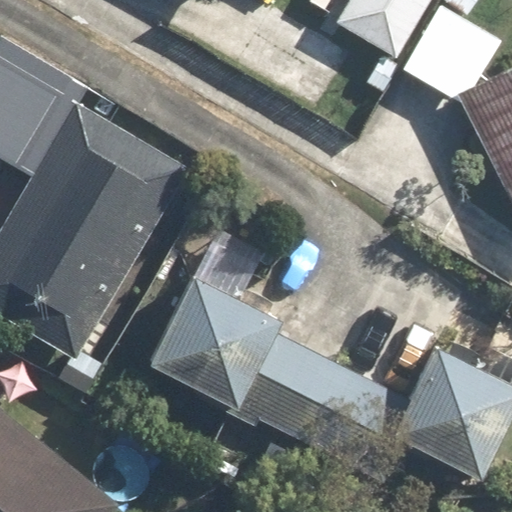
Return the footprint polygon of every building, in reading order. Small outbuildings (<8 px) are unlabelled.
[(338,0),(328,18),(397,57),(429,0),(338,0)] [(500,35),(466,16),(474,0),(437,0),(401,67),(463,102),(511,203),(511,62),(475,80),(500,35)] [(0,53),(0,153),(22,165),(64,90),(0,53)] [(72,102),(0,225),(0,314),(76,358),(186,168),(72,102)] [(368,472),(391,429),(478,475),(511,410),(511,376),(440,338),(407,399),(276,330),(285,314),(244,292),(269,246),(220,220),(148,355),(368,472)] [(111,511),(120,502),(0,403),(0,399),(9,388),(0,380),(0,511),(111,511)]
